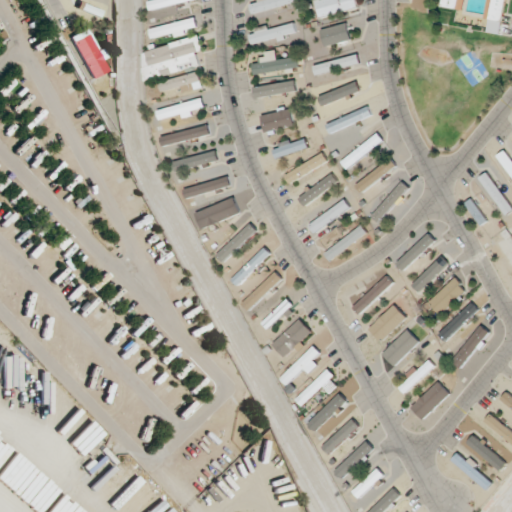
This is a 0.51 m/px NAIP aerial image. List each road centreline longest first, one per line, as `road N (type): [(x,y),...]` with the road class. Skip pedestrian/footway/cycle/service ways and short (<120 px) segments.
road 1 (residential): [(457,505),(422,478),(265,203),(231,106),(222,0)]
road 2 (residential): [(384,0),(389,95),(511,318)]
road 3 (residential): [(317,294),(387,245),(511,95)]
road 4 (residential): [(411,458),(511,345)]
